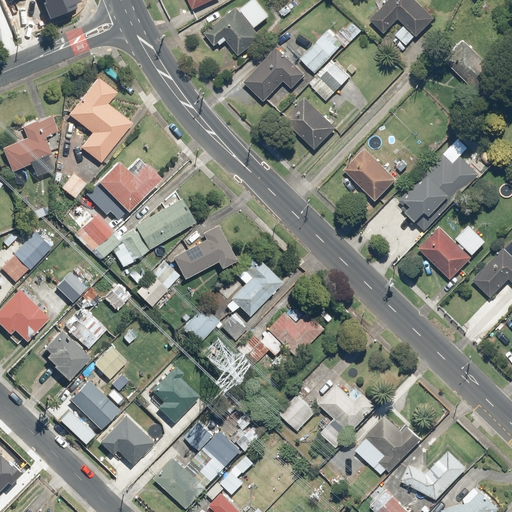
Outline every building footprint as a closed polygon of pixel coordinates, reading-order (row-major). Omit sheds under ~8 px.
[(47,0),(49,3),(46,4),(51,18),(77,7),(75,4),(82,1),(81,0),(47,0)] [(210,0),(187,0),(192,9),(210,0)] [(253,0),(249,0),(238,9),(253,27),(267,16),(253,0)] [(433,17),(414,0),(387,0),(368,20),(382,33),(396,18),(415,36),(433,17)] [(259,37),(235,7),(203,33),(213,45),(222,37),(237,55),(259,37)] [(327,30),(299,59),(314,73),(342,44),(327,30)] [(497,73),(462,38),(442,58),(477,93),(497,73)] [(276,47),(242,82),(262,101),(282,80),(290,88),(304,74),(276,47)] [(349,76),(334,62),(319,78),(334,91),(349,76)] [(98,162),(129,123),(104,103),(113,92),(94,77),(66,114),(90,132),(78,147),(98,162)] [(313,149),(334,127),(303,97),(282,118),(313,149)] [(24,138),(0,147),(0,149),(9,171),(49,154),(42,136),(56,131),(49,116),(35,122),(34,121),(19,127),(24,138)] [(401,208),(423,230),(478,174),(458,155),(466,148),(457,139),(398,200),(404,205),(401,208)] [(382,143),(371,154),(386,168),(397,157),(382,143)] [(364,148),(342,170),(374,201),(395,179),(364,148)] [(479,153),(469,164),(478,173),(482,176),(492,165),(479,153)] [(94,181),(124,211),(156,178),(136,159),(124,171),(114,161),(94,181)] [(85,183),(71,173),(60,187),(73,197),(85,183)] [(132,225),(135,230),(117,241),(129,259),(192,222),(178,198),(132,225)] [(73,235),(89,251),(112,230),(96,213),(73,235)] [(218,268),(233,260),(215,225),(199,233),(203,239),(170,257),(182,278),(214,261),(218,268)] [(484,241),(467,225),(454,238),(471,254),(484,241)] [(438,226),(417,248),(449,279),(470,257),(438,226)] [(0,251),(0,268),(14,282),(49,247),(33,231),(29,235),(23,229),(0,251)] [(511,282),(511,257),(502,248),(471,279),(489,297),(507,278),(511,282)] [(246,316),(279,282),(250,254),(233,272),(244,283),(228,299),(246,316)] [(165,288),(177,275),(161,259),(152,276),(165,288)] [(83,288),(68,272),(46,294),(62,309),(83,288)] [(134,292),(149,305),(165,289),(150,275),(134,292)] [(110,295),(97,281),(83,294),(96,308),(110,295)] [(119,303),(130,292),(120,282),(109,294),(119,303)] [(46,318),(17,289),(0,306),(0,326),(7,333),(11,329),(23,341),(46,318)] [(196,343),(217,321),(202,306),(180,328),(196,343)] [(105,329),(85,310),(66,330),(87,349),(105,329)] [(320,327),(303,311),(292,323),(281,312),(265,329),(293,356),(320,327)] [(233,313),(220,326),(235,340),(248,327),(233,313)] [(128,343),(140,332),(132,322),(114,339),(119,344),(124,339),(128,343)] [(87,356),(58,330),(41,348),(46,352),(43,357),(52,365),(50,366),(65,380),(87,356)] [(267,332),(258,341),(273,354),(281,345),(267,332)] [(248,366),(265,348),(249,333),(232,351),(248,366)] [(94,363),(108,377),(125,360),(111,346),(94,363)] [(176,416),(202,390),(183,371),(187,367),(178,358),(154,384),(166,395),(160,401),(176,416)] [(86,380),(67,399),(98,429),(116,410),(86,380)] [(335,384),(316,403),(333,419),(320,433),(334,447),(374,405),(361,393),(353,401),(335,384)] [(241,403),(225,387),(216,397),(232,412),(241,403)] [(296,395),(278,413),(296,430),(313,412),(296,395)] [(125,412),(101,439),(114,451),(119,446),(134,459),(153,437),(125,412)] [(388,472),(420,439),(406,426),(400,432),(383,415),(363,436),(384,455),(378,462),(388,472)] [(185,434),(199,448),(213,434),(199,420),(185,434)] [(184,467),(205,486),(224,465),(203,447),(184,467)] [(399,481),(435,499),(465,467),(447,450),(425,473),(408,464),(399,481)] [(0,493),(9,483),(13,486),(24,474),(2,454),(0,455),(0,493)] [(205,487),(172,457),(153,478),(186,508),(205,487)] [(230,472),(219,484),(231,495),(242,483),(230,472)] [(492,511),(497,508),(479,490),(468,502),(440,510),(440,511),(492,511)] [(375,511),(407,511),(385,491),(370,507),(375,511)] [(240,511),(219,493),(208,505),(215,511),(240,511)]
